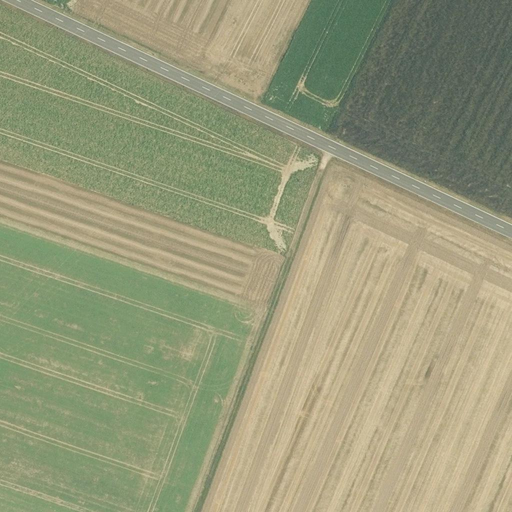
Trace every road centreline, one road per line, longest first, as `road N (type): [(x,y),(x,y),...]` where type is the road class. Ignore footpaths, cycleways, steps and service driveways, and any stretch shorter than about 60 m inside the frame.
road 1 (secondary): [(511,237),(4,0)]
road 2 (track): [(328,151),(195,511)]
